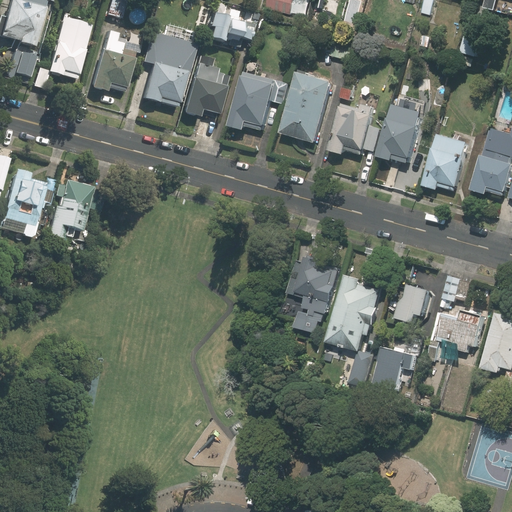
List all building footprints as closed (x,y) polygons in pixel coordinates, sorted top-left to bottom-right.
[(6,0),(0,25),(0,36),(15,40),(14,42),(30,46),(42,0),(44,0),(47,1),(46,0),(6,0)] [(107,0),(104,14),(120,18),(125,0),(107,0)] [(268,0),(266,8),(292,15),(295,0),(268,0)] [(318,0),(314,21),(334,25),(339,0),(318,0)] [(424,0),(421,12),(431,15),(435,0),(424,0)] [(171,7),(158,4),(154,22),(166,25),(171,7)] [(206,26),(204,37),(220,41),(221,38),(227,40),(226,45),(236,47),(241,30),(248,32),(251,23),(241,20),(240,23),(220,17),(220,15),(208,12),(205,26),(206,26)] [(42,71),(45,72),(74,79),(88,24),(57,16),(51,41),(50,40),(42,70),(42,71)] [(151,63),(141,98),(155,102),(157,97),(175,102),(193,41),(150,29),(141,60),(151,63)] [(99,49),(89,87),(105,91),(106,87),(122,92),(133,52),(137,53),(139,46),(123,41),(124,39),(115,37),(116,33),(106,30),(101,49),(99,49)] [(469,30),(463,52),(476,56),(482,34),(469,30)] [(330,55),(349,61),(354,43),(335,38),(330,55)] [(11,52),(7,67),(24,71),(28,57),(11,52)] [(194,62),(180,112),(196,116),(198,109),(215,113),(225,75),(214,72),(215,68),(209,67),(211,60),(199,56),(197,63),(194,62)] [(40,88),(45,72),(42,71),(42,70),(34,68),(30,85),(40,88)] [(246,76),(243,75),(229,125),(246,130),(247,126),(264,130),(272,101),(285,104),(291,84),(247,72),(246,76)] [(297,72),(281,133),(315,142),(332,81),(297,72)] [(353,102),(355,90),(345,88),(343,100),(353,102)] [(342,107),(330,151),(346,155),(347,150),(364,155),(366,149),(377,152),(384,129),(372,126),(374,116),(373,115),(375,107),(365,105),(363,113),(342,107)] [(390,118),(379,156),(394,161),(395,158),(412,163),(422,127),(420,126),(423,117),(394,109),(392,118),(390,118)] [(434,147),(423,186),(439,190),(440,187),(456,191),(466,157),(465,157),(469,142),(440,134),(436,148),(434,147)] [(508,196),(511,179),(511,164),(511,160),(511,140),(493,136),(487,156),(483,155),(474,192),(490,196),(491,192),(508,196)] [(42,183),(24,178),(25,173),(12,169),(0,211),(0,228),(18,234),(19,235),(26,237),(31,235),(34,224),(32,223),(33,220),(31,220),(35,207),(38,207),(39,202),(47,204),(54,180),(44,177),(42,183)] [(82,207),(87,189),(88,186),(62,179),(55,206),(52,206),(43,236),(60,241),(61,235),(65,236),(68,228),(76,230),(82,207)] [(97,211),(101,193),(87,189),(82,207),(97,211)] [(298,260),(288,293),(306,298),(303,308),(311,310),(310,314),(300,311),(296,327),(317,333),(321,322),(323,322),(325,314),(328,315),(341,268),(321,262),(321,261),(318,260),(319,258),(310,256),(310,258),(307,257),(305,263),(298,260)] [(360,352),(360,351),(365,335),(368,336),(372,324),(374,324),(378,308),(376,307),(381,291),(359,285),(361,279),(346,275),(327,343),(359,352),(360,352)] [(451,277),(445,298),(458,301),(458,299),(468,301),(473,283),(451,277)] [(420,314),(425,316),(432,290),(410,284),(407,297),(400,302),(396,317),(417,323),(420,314)] [(390,305),(396,307),(398,299),(392,297),(390,305)] [(469,345),(475,347),(483,316),(462,311),(460,318),(444,313),(436,340),(445,342),(444,346),(467,352),(469,345)] [(511,317),(496,313),(481,369),(498,374),(500,366),(511,369),(511,368),(511,317)] [(422,357),(428,336),(416,333),(410,353),(419,356),(422,357)] [(428,360),(436,363),(441,342),(433,340),(428,360)] [(419,356),(410,353),(386,347),(377,384),(401,390),(406,367),(416,369),(419,356)] [(360,352),(359,352),(350,384),(366,388),(375,355),(360,351),(360,352)]
